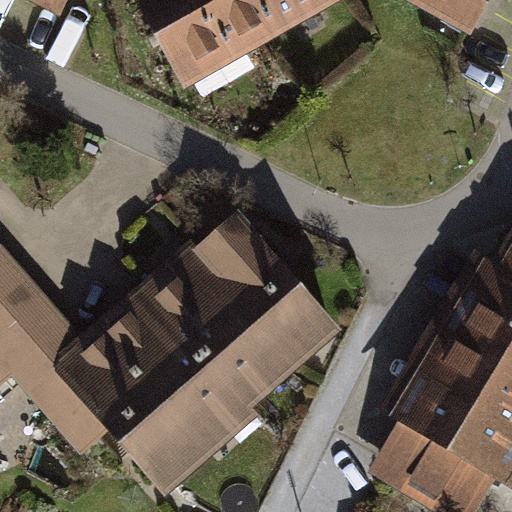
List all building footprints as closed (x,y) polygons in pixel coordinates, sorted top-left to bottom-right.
[(17,0),(63,21),(72,0),(17,0)] [(144,0),(188,77),(327,0),(144,0)] [(405,0),(482,44),(507,0),(405,0)] [(108,437),(168,507),(262,427),(252,415),(340,340),(240,223),(202,255),(194,246),(81,341),(50,368),(108,437)] [(399,432),(370,483),(420,511),(480,511),(497,485),(511,493),(511,242),(496,271),(473,258),(379,420),(399,432)] [(50,368),(81,341),(4,251),(0,253),(0,392),(13,381),(22,391),(81,460),(108,437),(50,368)]
